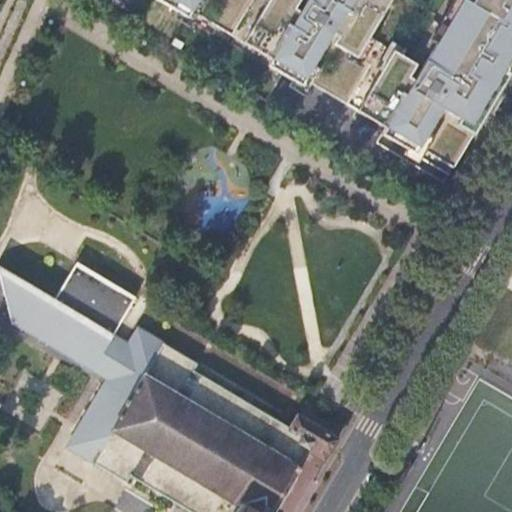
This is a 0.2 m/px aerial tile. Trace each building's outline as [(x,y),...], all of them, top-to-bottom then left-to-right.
[(295,74),(310,84),(386,128),(382,134),(406,148),(410,142),(454,168),(477,128),(443,108),(455,89),(465,95),(462,100),(486,114),(487,112),(489,107),(483,104),(492,88),(511,55),(511,0),(157,0),(177,12),(181,6),(271,60),(267,66),(282,75),(291,80),(295,74)] [(295,74),(291,80),(307,90),(310,84),(295,74)] [(465,95),(455,89),(443,108),(477,128),(486,114),(462,100),(465,95)] [(0,272),(11,324),(107,380),(128,345),(121,341),(113,336),(123,319),(137,295),(78,260),(56,296),(0,263),(0,272)] [(325,461),(338,439),(297,415),(289,427),(275,419),(276,417),(274,414),(266,409),(263,411),(252,405),(252,401),(243,395),(239,397),(229,391),(229,387),(219,381),(215,383),(194,370),(197,364),(138,328),(128,345),(107,380),(72,439),(66,436),(59,447),(65,452),(68,448),(126,482),(130,476),(153,489),(152,491),(153,494),(162,499),(166,497),(175,503),(177,508),(183,511),(187,511),(189,511),(190,511),(278,511),(287,498),(299,478),(297,477),(303,467),(299,465),(307,451),(325,461)]
